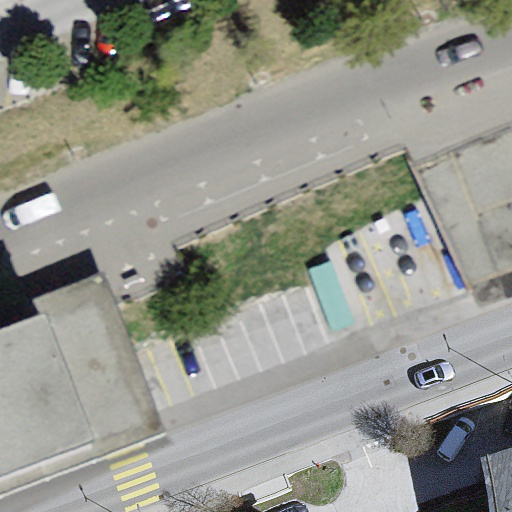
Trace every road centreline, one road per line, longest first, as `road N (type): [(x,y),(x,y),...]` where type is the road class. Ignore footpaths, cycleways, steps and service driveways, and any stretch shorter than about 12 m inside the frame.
road 1 (residential): [(511,37),(0,226)]
road 2 (secondary): [(511,332),(43,511)]
